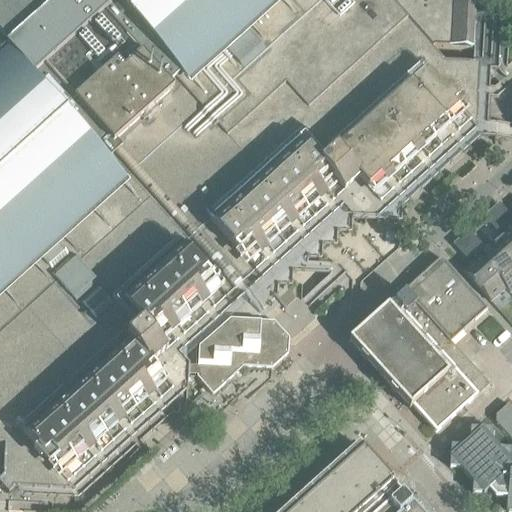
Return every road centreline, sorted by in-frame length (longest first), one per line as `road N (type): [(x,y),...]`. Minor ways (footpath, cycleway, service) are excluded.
road 1 (residential): [(456,511),(416,467),(510,383),(482,352)]
road 2 (residential): [(378,285),(511,170)]
